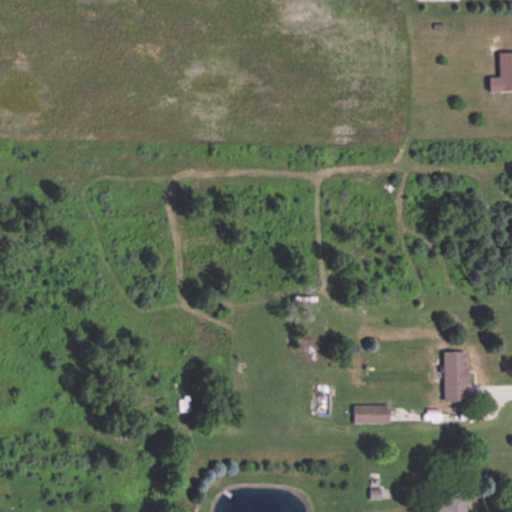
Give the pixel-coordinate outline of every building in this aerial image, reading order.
[(487,78),(487,92),(511,91),(511,52),(497,53),(497,78),(487,78)] [(441,401),(464,401),(464,352),(441,352),(441,401)] [(178,412),(188,412),(188,399),(178,399),(178,412)] [(387,423),(387,405),(351,405),(351,423),(387,423)] [(464,511),(465,495),(436,495),(436,511),(464,511)]
